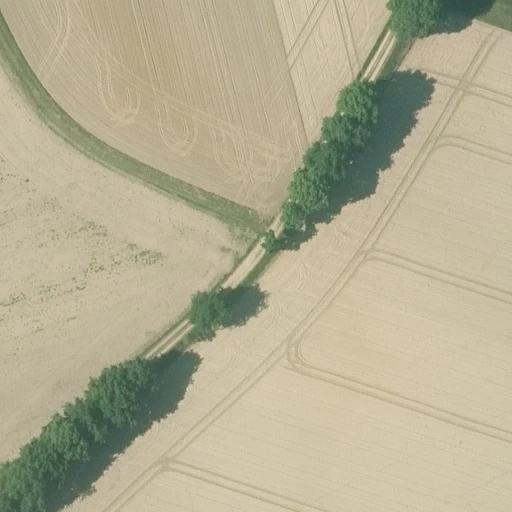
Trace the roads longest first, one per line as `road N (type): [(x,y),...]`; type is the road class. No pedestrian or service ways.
road 1 (track): [(0,506),(178,332),(269,230),(421,0)]
road 2 (track): [(0,26),(31,92),(63,125),(108,158),(269,230)]
